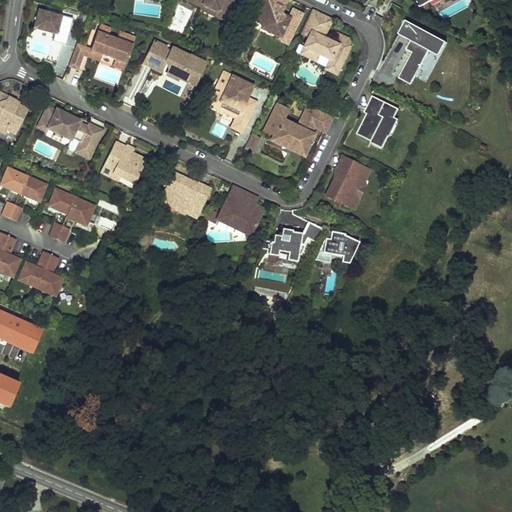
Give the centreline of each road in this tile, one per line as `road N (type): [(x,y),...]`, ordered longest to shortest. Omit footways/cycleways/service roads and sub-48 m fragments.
road 1 (residential): [(312,0),(370,31),(375,49),(307,190),(294,199),(8,64)]
road 2 (residential): [(0,461),(120,511)]
